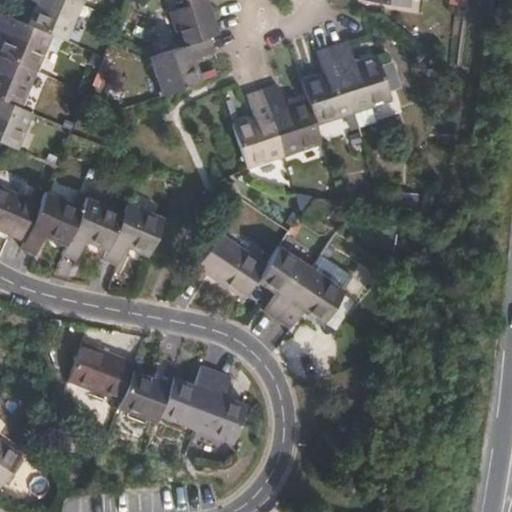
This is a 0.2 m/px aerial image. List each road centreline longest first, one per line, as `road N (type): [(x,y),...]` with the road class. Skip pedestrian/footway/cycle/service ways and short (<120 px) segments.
road 1 (residential): [(0,278),(18,290),(236,341),(266,367),(286,408),(277,469),(241,511)]
road 2 (trunk): [(511,350),(494,511)]
